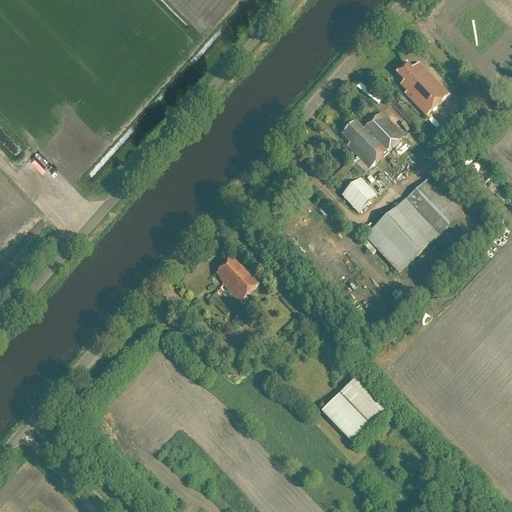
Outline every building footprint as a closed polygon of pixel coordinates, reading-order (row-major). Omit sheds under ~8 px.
[(427,119),(449,98),(419,66),(412,72),(407,67),(397,77),(405,85),(401,88),(407,95),(405,96),(427,119)] [(370,173),(405,139),(382,115),(364,132),(357,124),(343,138),(350,146),(347,149),(370,173)] [(407,203),(366,240),(399,278),(440,240),(455,227),(474,248),(495,228),(464,194),(461,197),(439,174),(407,203)] [(361,183),(343,199),(358,216),(376,199),(361,183)] [(453,250),(431,271),(440,280),(462,259),(453,250)] [(241,305),(260,286),(246,271),(241,269),(233,261),(217,277),(224,285),(223,286),(241,305)] [(235,323),(243,328),(248,320),(239,315),(235,323)] [(374,430),(390,414),(357,380),(341,396),(374,430)] [(354,449),(374,430),(341,396),(321,416),(354,449)]
